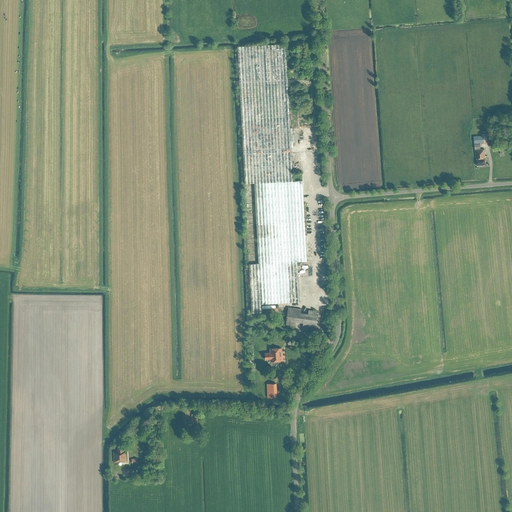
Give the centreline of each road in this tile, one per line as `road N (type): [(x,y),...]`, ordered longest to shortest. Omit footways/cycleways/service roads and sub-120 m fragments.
road 1 (tertiary): [(295,416),(297,399),(337,336),(331,201)]
road 2 (tertiary): [(331,201),(318,0)]
road 3 (unclassified): [(331,201),(511,187)]
road 4 (unclassified): [(295,416),(167,406)]
